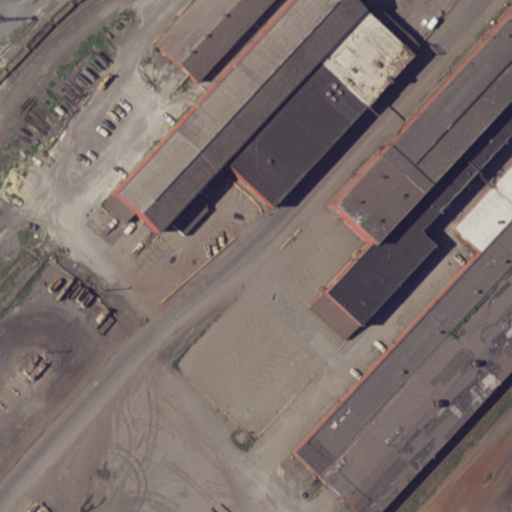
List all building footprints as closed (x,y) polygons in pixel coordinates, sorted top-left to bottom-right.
[(285,0),(352,0),(357,4),(219,159),(153,231),(111,194),(285,0)] [(156,40),(194,0),(259,0),(190,73),(156,40)] [(357,4),(408,48),(269,204),(219,159),(357,4)] [(328,203),(511,6),(511,84),(367,240),(328,203)] [(321,289),(367,240),(511,84),(511,132),(345,312),(321,289)] [(511,159),(511,217),(480,252),(451,225),(511,159)] [(181,235),(206,208),(194,197),(170,224),(181,235)] [(356,511),(293,452),(480,252),(511,217),(511,356),(366,511),(356,511)]
